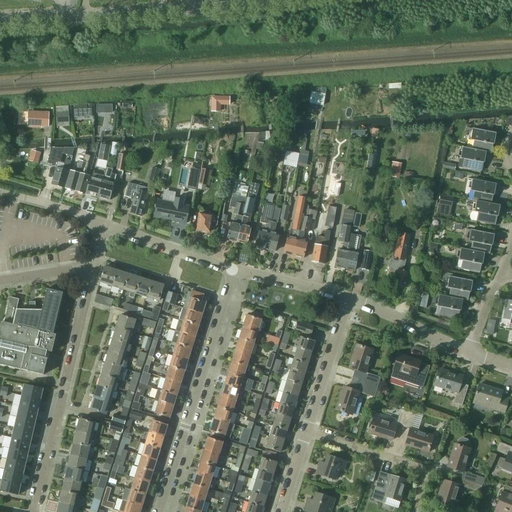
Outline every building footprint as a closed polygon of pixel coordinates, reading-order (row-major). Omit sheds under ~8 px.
[(311,93),(310,104),(323,106),(325,95),(311,93)] [(74,110),(74,119),(92,118),(91,109),(86,109),(86,105),(74,106),(74,110)] [(112,105),(96,105),(96,114),(112,114),(112,105)] [(57,124),(70,123),(69,109),(56,109),(57,124)] [(42,113),(27,112),(27,126),(41,127),(42,113)] [(474,141),(472,149),(472,150),(486,152),(490,153),(492,144),(493,145),(496,133),(472,129),(470,140),(474,141)] [(101,145),(98,159),(107,161),(110,147),(101,145)] [(472,150),(472,149),(462,147),(460,159),(464,160),(462,168),(480,172),(482,163),(483,163),(486,152),(472,150)] [(52,148),(47,163),(56,166),(57,166),(60,163),(60,162),(64,149),(52,148)] [(305,168),(307,157),(306,157),(307,153),(300,152),(299,155),(297,166),(305,168)] [(119,154),(116,169),(123,170),(126,156),(119,154)] [(83,162),(82,162),(81,167),(75,192),(84,194),(89,177),(84,176),(90,156),(85,155),(84,156),(83,162)] [(70,162),(65,161),(64,164),(60,163),(57,166),(56,166),(51,185),(63,188),(70,162)] [(81,167),(82,162),(79,161),(75,173),(70,172),(65,189),(75,192),(81,167)] [(153,168),(149,182),(156,184),(159,170),(153,168)] [(211,171),(201,169),(198,184),(208,186),(211,171)] [(391,169),(390,178),(400,179),(401,170),(391,169)] [(105,173),(104,177),(98,198),(109,201),(114,185),(108,184),(111,175),(105,173)] [(90,179),(86,195),(92,196),(92,198),(96,199),(96,198),(98,198),(104,177),(93,174),(91,179),(90,179)] [(189,189),(195,190),(197,181),(190,180),(189,189)] [(491,204),(492,195),(493,196),(496,184),(472,180),(470,191),(474,192),(472,201),(476,201),(491,204)] [(240,230),(237,243),(246,245),(250,229),(246,228),(248,219),(250,219),(250,216),(251,216),(255,200),(254,200),(255,195),(256,195),(259,185),(251,183),(248,194),(247,199),(246,199),(243,214),(243,215),(243,216),(240,230)] [(148,194),(136,191),(137,186),(128,184),(125,197),(131,198),(130,200),(131,202),(133,202),(130,214),(141,217),(148,194)] [(440,195),(438,205),(451,208),(453,198),(440,195)] [(231,224),(227,240),(237,243),(240,230),(243,216),(243,215),(241,215),(245,198),(237,196),(237,199),(231,197),(228,208),(234,210),(233,215),(237,216),(235,225),(231,224)] [(288,238),(284,254),(293,256),(294,255),(300,230),(302,219),(305,204),(306,200),(298,198),(294,218),(290,236),(292,239),(288,238)] [(157,201),(154,217),(179,222),(178,223),(186,225),(189,207),(183,206),(184,201),(175,199),(174,204),(157,201)] [(500,205),(491,204),(476,201),(474,212),(472,212),(471,213),(470,215),(469,217),(470,219),(470,220),(472,221),(471,224),(478,226),(479,222),(494,225),(496,217),(497,217),(500,205)] [(255,247),(265,250),(272,221),(273,213),(274,209),(275,206),(265,203),(261,222),(266,223),(264,232),(259,231),(255,247)] [(294,255),(293,256),(303,259),(307,242),(302,241),(304,232),(308,233),(311,220),(315,221),(315,219),(317,213),(309,211),(307,211),(308,208),(305,204),(302,219),(300,230),(294,255)] [(289,208),(283,207),(280,220),(286,222),(289,208)] [(332,228),(336,208),(328,207),(325,227),(332,228)] [(272,221),(265,250),(274,252),(278,235),(274,234),(276,223),(277,224),(280,210),(274,209),(273,213),(272,221)] [(353,224),(352,227),(359,228),(362,214),(355,213),(353,222),(353,224)] [(218,217),(212,216),(199,214),(196,231),(202,232),(202,233),(206,234),(207,233),(209,233),(210,227),(215,228),(217,226),(218,217)] [(349,244),(351,235),(352,227),(353,224),(353,222),(343,220),(339,242),(345,243),(343,252),(338,251),(335,268),(344,269),(349,244)] [(472,242),(470,251),(484,254),(489,255),(490,246),(492,246),(494,235),(470,230),(468,241),(472,242)] [(400,233),(395,258),(391,257),(388,268),(391,269),(389,276),(396,278),(394,286),(404,289),(408,274),(402,272),(405,261),(410,235),(400,233)] [(315,246),(312,262),(324,265),(329,240),(330,235),(326,234),(324,240),(316,239),(315,246)] [(361,237),(356,236),(351,235),(349,244),(344,269),(354,271),(361,237)] [(470,251),(460,249),(458,260),(462,261),(460,270),(479,273),(480,264),(482,265),(484,254),(470,251)] [(360,269),(369,271),(373,252),(364,250),(360,269)] [(112,287),(117,271),(105,267),(100,284),(112,287)] [(117,271),(112,287),(123,291),(128,275),(117,271)] [(450,289),(449,297),(462,300),(467,301),(469,292),(470,293),(472,281),(453,278),(454,275),(441,272),(440,278),(448,280),(446,288),(450,289)] [(130,293),(128,298),(133,300),(135,295),(140,279),(128,275),(123,291),(130,293)] [(147,298),(152,282),(140,279),(135,295),(147,298)] [(164,286),(152,282),(147,298),(158,302),(164,286)] [(0,365),(43,376),(63,294),(47,290),(42,311),(35,311),(35,303),(29,303),(29,311),(16,310),(19,300),(10,298),(0,340),(0,365)] [(190,299),(201,302),(203,295),(192,292),(189,299),(190,299)] [(165,301),(165,302),(169,303),(174,304),(177,296),(168,293),(165,301)] [(449,297),(439,295),(437,307),(440,307),(439,316),(457,320),(459,311),(460,311),(462,300),(449,297)] [(106,307),(108,299),(97,296),(95,303),(106,307)] [(190,299),(187,311),(202,315),(206,303),(201,302),(190,299)] [(511,301),(505,300),(501,318),(510,320),(509,324),(511,324),(511,301)] [(137,308),(131,306),(129,313),(135,315),(137,308)] [(152,316),(151,320),(157,321),(160,309),(154,307),(152,316)] [(202,315),(187,311),(182,309),(178,321),(198,327),(202,315)] [(120,316),(116,328),(132,333),(136,321),(120,316)] [(242,328),(257,333),(261,321),(246,316),(242,328)] [(144,320),(142,326),(154,330),(156,324),(144,320)] [(198,327),(178,321),(175,332),(180,333),(195,338),(198,327)] [(297,323),(295,331),(310,335),(313,328),(297,323)] [(132,333),(116,328),(112,340),(128,345),(132,333)] [(257,333),(242,328),(239,339),(254,344),(257,333)] [(195,338),(180,333),(175,332),(171,343),(176,345),(191,350),(195,338)] [(281,344),(287,346),(290,334),(284,333),(281,344)] [(143,344),(149,345),(151,339),(145,337),(143,344)] [(277,346),(279,339),(275,338),(271,337),(269,343),(277,346)] [(297,349),(311,353),(315,342),(301,337),(297,349)] [(254,344),(239,339),(235,351),(250,356),(254,344)] [(128,345),(112,340),(109,352),(125,357),(128,345)] [(191,350),(176,345),(173,356),(188,361),(191,350)] [(357,346),(350,369),(366,374),(373,351),(357,346)] [(311,353),(297,349),(294,360),(308,364),(311,353)] [(250,356),(235,351),(232,362),(247,367),(250,356)] [(125,357),(109,352),(105,363),(121,368),(125,357)] [(137,360),(144,362),(146,354),(140,352),(137,360)] [(398,354),(393,371),(391,378),(422,388),(426,376),(417,373),(421,362),(398,354)] [(169,368),(184,373),(188,361),(173,356),(169,368)] [(142,369),(144,362),(137,360),(135,367),(142,369)] [(287,370),(290,371),(305,376),(308,364),(294,360),(292,367),(288,365),(287,370)] [(247,367),(232,362),(228,374),(243,378),(247,367)] [(102,375),(117,380),(121,368),(105,363),(102,375)] [(181,384),(184,373),(169,368),(165,379),(181,384)] [(440,370),(434,386),(457,393),(453,404),(461,407),(468,386),(460,384),(462,377),(440,370)] [(305,376),(290,371),(287,382),(301,386),(305,376)] [(141,379),(140,384),(146,386),(148,381),(145,381),(147,374),(143,372),(141,379)] [(129,384),(136,386),(140,374),(134,373),(132,378),(131,377),(129,384)] [(224,385),(239,390),(244,391),(248,380),(243,378),(228,374),(224,385)] [(364,384),(377,388),(380,378),(367,374),(364,384)] [(98,387),(114,392),(117,380),(102,375),(98,387)] [(181,384),(165,379),(162,391),(177,395),(181,384)] [(301,386),(287,382),(283,393),(298,397),(301,386)] [(125,395),(133,398),(136,386),(129,384),(125,395)] [(374,398),(377,388),(364,384),(361,394),(374,398)] [(42,390),(24,385),(21,396),(40,400),(42,390)] [(221,397),(236,401),(239,390),(224,385),(221,397)] [(479,385),(474,400),(494,407),(493,410),(504,413),(508,400),(500,397),(502,392),(479,385)] [(94,399),(110,404),(114,392),(98,387),(94,399)] [(343,388),(336,411),(352,416),(359,393),(343,388)] [(158,402),(174,407),(177,395),(162,391),(157,389),(154,401),(158,402)] [(298,397),(283,393),(280,404),(294,409),(298,397)] [(129,409),(133,398),(125,395),(122,407),(129,409)] [(40,400),(21,396),(19,407),(37,411),(40,400)] [(236,401),(221,397),(217,408),(232,413),(236,401)] [(110,404),(94,399),(90,411),(106,416),(110,404)] [(134,402),(132,410),(138,412),(141,404),(138,403),(134,402)] [(174,407),(158,402),(155,414),(170,419),(174,407)] [(294,409),(280,404),(277,415),(291,420),(294,409)] [(37,411),(19,407),(16,417),(35,421),(37,411)] [(126,419),(129,409),(122,407),(120,414),(114,413),(111,421),(124,425),(126,419)] [(232,413),(217,408),(214,420),(229,424),(232,413)] [(404,426),(408,412),(401,410),(396,424),(404,426)] [(129,419),(140,423),(142,416),(131,412),(129,419)] [(415,415),(408,412),(404,426),(411,428),(415,415)] [(291,420),(277,415),(273,426),(287,431),(291,420)] [(35,421),(16,417),(10,416),(7,426),(14,428),(32,432),(35,421)] [(374,419),(369,434),(391,441),(396,426),(374,419)] [(77,432),(93,436),(96,424),(80,420),(77,432)] [(229,424),(214,420),(210,431),(225,436),(229,424)] [(152,422),(149,433),(164,438),(167,426),(152,422)] [(111,423),(109,430),(121,434),(123,427),(111,423)] [(287,431),(273,426),(270,437),(284,441),(287,431)] [(32,432),(14,428),(11,438),(30,443),(32,432)] [(410,430),(405,445),(428,452),(433,437),(410,430)] [(93,436),(77,432),(74,444),(90,448),(93,436)] [(160,449),(164,438),(149,433),(145,445),(160,449)] [(284,441),(270,437),(266,449),(280,453),(284,441)] [(30,443),(11,438),(9,449),(27,453),(30,443)] [(118,442),(110,439),(106,452),(115,454),(118,442)] [(204,451),(219,455),(223,443),(208,439),(204,451)] [(454,445),(447,468),(463,473),(470,450),(467,449),(468,445),(466,441),(462,440),(458,442),(457,446),(454,445)] [(511,448),(499,443),(496,452),(507,456),(502,469),(511,473),(511,454),(511,455),(511,454),(511,448)] [(90,448),(74,444),(71,456),(87,460),(90,448)] [(142,456),(157,461),(160,449),(145,445),(142,456)] [(27,453),(9,449),(4,448),(1,458),(7,459),(25,464),(27,453)] [(248,450),(246,455),(256,458),(258,453),(248,450)] [(204,451),(201,462),(216,467),(219,455),(204,451)] [(68,468),(85,472),(87,460),(71,456),(68,468)] [(153,472),(157,461),(142,456),(138,468),(153,472)] [(243,464),(249,466),(251,457),(245,456),(243,464)] [(320,462),(316,474),(335,480),(339,470),(344,472),(347,462),(327,456),(325,464),(320,462)] [(260,470),(274,474),(277,463),(263,458),(260,470)] [(25,464),(7,459),(4,470),(23,474),(25,464)] [(216,467),(201,462),(197,473),(212,478),(216,467)] [(23,474),(4,470),(0,468),(0,480),(2,480),(20,485),(23,474)] [(65,480),(82,483),(85,472),(68,468),(65,480)] [(150,484),(153,472),(138,468),(135,479),(150,484)] [(274,474),(260,470),(256,481),(270,485),(274,474)] [(366,480),(373,483),(376,474),(368,471),(366,480)] [(212,478),(197,473),(194,485),(209,490),(212,478)] [(380,473),(372,499),(384,503),(385,498),(400,502),(406,481),(380,473)] [(463,480),(482,486),(485,479),(465,473),(463,480)] [(97,487),(104,489),(108,478),(101,476),(97,487)] [(131,490),(146,495),(150,484),(135,479),(131,490)] [(20,485),(2,480),(0,487),(0,491),(18,496),(20,485)] [(63,492),(79,496),(82,483),(65,480),(63,492)] [(479,493),(482,486),(463,480),(461,487),(479,493)] [(270,485),(256,481),(253,492),(267,496),(270,485)] [(443,481),(436,504),(452,509),(459,486),(443,481)] [(205,501),(209,490),(194,485),(190,496),(205,501)] [(511,511),(511,488),(505,485),(494,511),(511,511)] [(93,499),(100,501),(104,489),(97,487),(93,499)] [(131,490),(127,502),(142,507),(146,495),(131,490)] [(60,504),(76,507),(79,496),(63,492),(60,504)] [(267,496),(253,492),(249,503),(263,507),(267,496)] [(330,511),(335,499),(315,494),(313,501),(308,500),(304,511),(330,511)] [(199,511),(201,511),(205,501),(190,496),(187,508),(199,511)] [(94,511),(96,511),(100,501),(93,499),(90,510),(94,511)] [(120,511),(140,511),(142,507),(127,502),(122,500),(119,511),(120,511)] [(262,511),(263,507),(249,503),(246,511),(262,511)]
